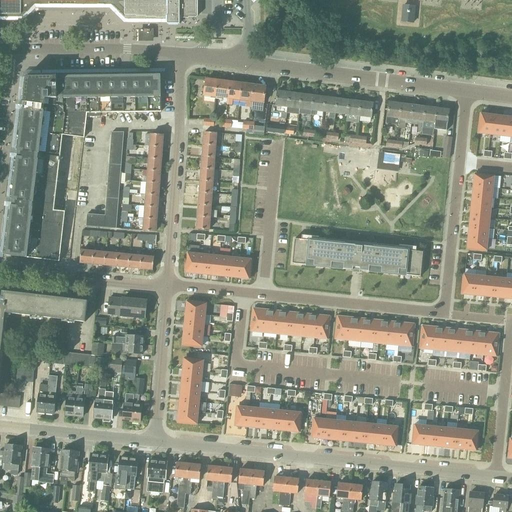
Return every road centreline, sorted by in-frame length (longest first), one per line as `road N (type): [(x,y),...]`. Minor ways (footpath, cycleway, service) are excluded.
road 1 (residential): [(511,479),(154,442)]
road 2 (unclassified): [(179,54),(466,91)]
road 3 (residential): [(445,314),(167,287)]
road 4 (residential): [(167,287),(179,54)]
road 5 (residential): [(445,314),(466,91)]
road 6 (unclassified): [(0,50),(179,54)]
road 7 (residential): [(167,287),(0,272)]
road 8 (residential): [(154,442),(167,287)]
road 9 (residential): [(154,442),(0,426)]
road 10 (unknown): [(0,187),(17,50)]
